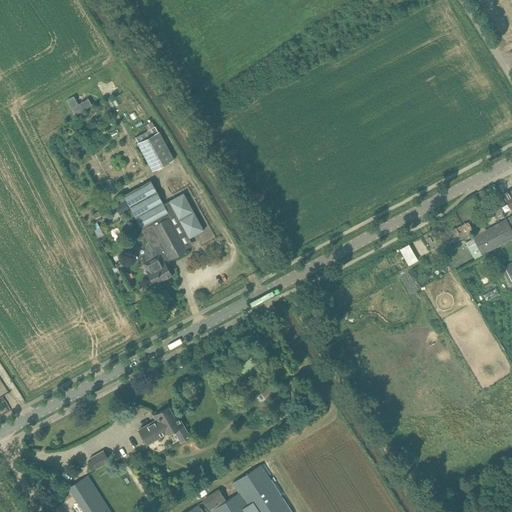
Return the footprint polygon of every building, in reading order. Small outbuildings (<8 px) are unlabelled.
[(74,96),(67,100),(75,114),(92,105),(89,99),(79,104),(74,96)] [(148,130),(135,137),(139,142),(137,143),(152,171),(174,160),(159,131),(158,132),(153,124),(151,122),(145,125),(146,127),(148,130)] [(150,181),(124,195),(126,199),(150,243),(154,250),(151,252),(154,257),(143,262),(142,263),(146,271),(149,276),(154,285),(155,285),(155,284),(169,277),(166,270),(168,269),(164,262),(169,259),(169,260),(186,251),(185,249),(162,204),(152,185),(150,181)] [(125,201),(115,206),(120,215),(129,210),(125,201)] [(511,230),(506,220),(473,237),(481,253),(482,254),(511,238),(511,230)] [(103,234),(99,227),(97,222),(92,225),(95,229),(94,230),(98,237),(103,234)] [(511,262),(499,269),(509,287),(511,285),(511,262)] [(331,299),(321,304),(325,310),(334,305),(331,299)] [(261,393),(267,400),(278,393),(273,384),(261,393)] [(139,430),(144,438),(147,444),(167,432),(168,433),(173,430),(181,443),(190,437),(177,414),(174,416),(169,407),(154,415),(156,420),(139,430)] [(89,458),(95,469),(109,461),(103,451),(89,458)] [(220,492),(204,501),(210,511),(211,510),(212,511),(291,511),(261,464),(240,477),(232,482),(239,493),(226,501),(220,492)] [(219,478),(213,469),(207,473),(213,482),(219,478)] [(111,511),(88,475),(68,488),(83,511),(202,511),(198,505),(186,511),(111,511)]
